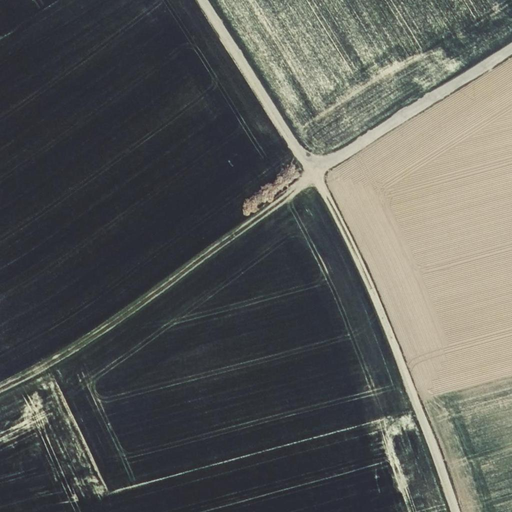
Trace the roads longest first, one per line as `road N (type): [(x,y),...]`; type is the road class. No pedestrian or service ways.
road 1 (track): [(202,0),(329,201),(455,511)]
road 2 (track): [(313,174),(45,370),(0,387)]
road 3 (track): [(313,174),(511,50)]
